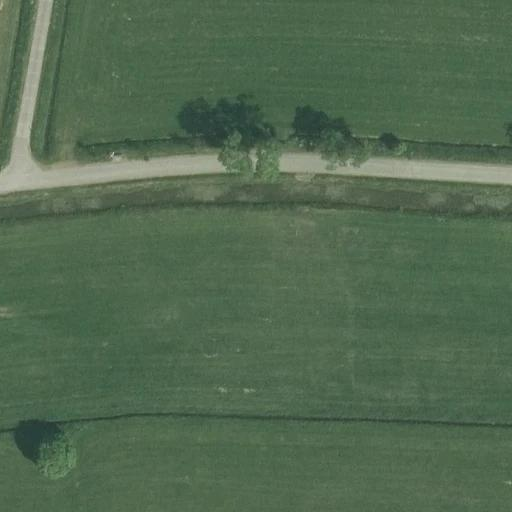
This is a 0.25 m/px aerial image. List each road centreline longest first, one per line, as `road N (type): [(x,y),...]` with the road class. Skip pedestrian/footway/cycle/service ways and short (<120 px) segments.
road 1 (unclassified): [(511,175),(191,163),(22,181)]
road 2 (unclassified): [(44,0),(21,137),(22,181)]
